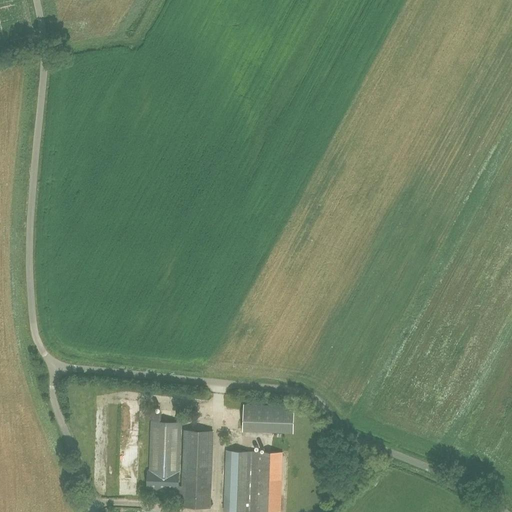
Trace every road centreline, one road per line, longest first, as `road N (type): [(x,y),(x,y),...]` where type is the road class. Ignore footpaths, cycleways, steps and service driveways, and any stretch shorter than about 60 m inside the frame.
road 1 (unclassified): [(504,511),(450,477),(345,433),(302,392),(52,369)]
road 2 (unclassified): [(52,369),(34,335),(27,264),(45,67),(36,0)]
road 3 (unclassified): [(92,511),(54,407),(52,369)]
